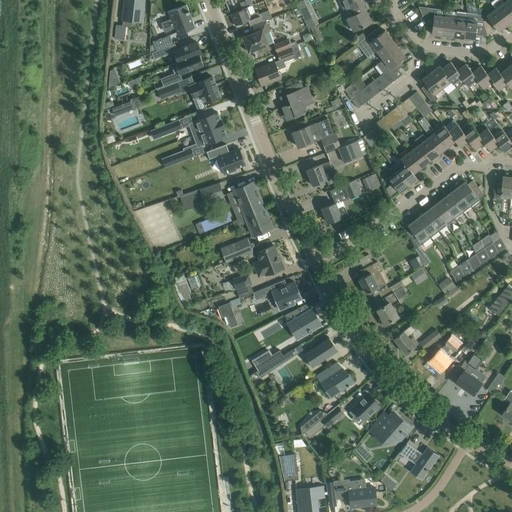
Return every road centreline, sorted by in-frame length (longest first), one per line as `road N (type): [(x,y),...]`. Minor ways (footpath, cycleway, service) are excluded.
road 1 (residential): [(313,263),(208,0)]
road 2 (residential): [(468,441),(387,377),(313,263)]
road 3 (residential): [(511,166),(447,171),(313,263)]
